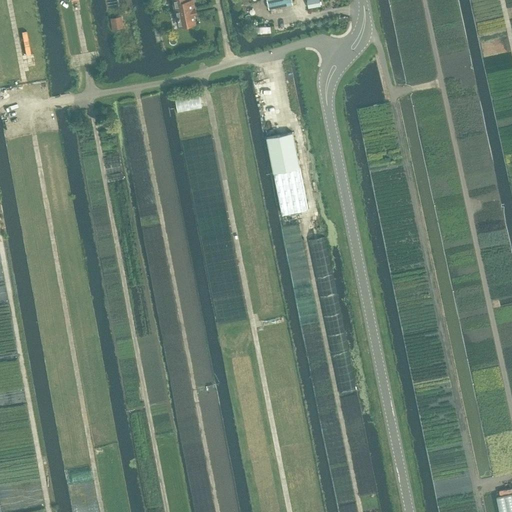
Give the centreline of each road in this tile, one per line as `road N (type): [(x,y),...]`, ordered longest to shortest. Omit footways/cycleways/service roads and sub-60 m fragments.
road 1 (track): [(480,511),(391,93),(376,41),(362,30)]
road 2 (unclassified): [(409,511),(327,106),(328,80),(342,58)]
road 3 (track): [(511,411),(423,0)]
road 4 (unclassified): [(79,97),(305,44),(319,42),(342,58)]
